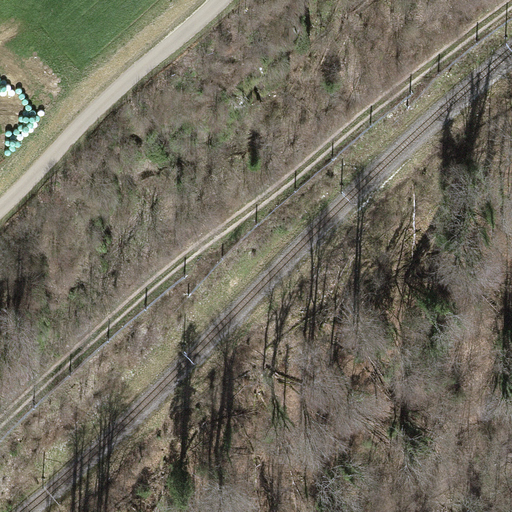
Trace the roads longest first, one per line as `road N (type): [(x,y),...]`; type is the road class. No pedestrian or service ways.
road 1 (track): [(511,1),(278,190),(172,264),(0,422)]
road 2 (track): [(218,0),(0,212)]
road 3 (track): [(397,511),(511,441)]
